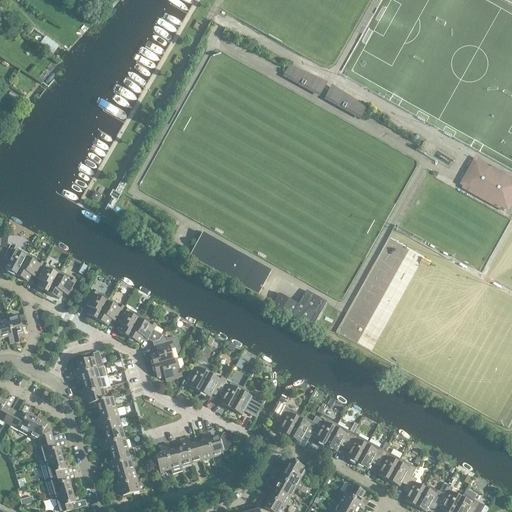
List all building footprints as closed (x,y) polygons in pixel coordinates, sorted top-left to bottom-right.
[(291,69),(286,77),(318,94),(322,86),(291,69)] [(332,91),(327,99),(336,104),(359,117),(363,109),(332,91)] [(511,183),(477,163),(463,187),(462,189),(504,213),(511,198),(511,183)] [(115,192),(112,190),(109,196),(112,198),(107,207),(102,216),(106,219),(116,202),(116,203),(127,184),(121,181),(115,192)] [(271,271),(203,233),(189,258),(258,296),(271,271)] [(7,257),(5,261),(10,264),(6,270),(17,276),(29,255),(11,245),(5,256),(7,257)] [(45,264),(29,255),(17,276),(28,282),(32,276),(37,279),(45,264)] [(61,272),(45,264),(37,279),(42,281),(38,288),(49,294),(61,272)] [(61,272),(49,294),(60,300),(63,293),(69,296),(77,281),(71,278),(61,272)] [(87,315),(97,321),(110,299),(94,290),(85,305),(90,308),(87,315)] [(279,294),(273,304),(271,308),(311,330),(326,303),(306,292),(299,304),(279,294)] [(110,299),(97,321),(108,327),(112,320),(117,323),(125,308),(110,299)] [(125,308),(117,323),(122,326),(118,332),(129,338),(141,317),(125,308)] [(19,316),(8,319),(15,343),(20,342),(18,335),(24,333),(19,316)] [(141,317),(129,338),(140,344),(144,338),(149,341),(150,339),(155,342),(159,341),(162,336),(154,331),(157,326),(141,317)] [(8,319),(0,321),(0,329),(3,339),(9,338),(11,345),(15,343),(8,319)] [(158,352),(151,355),(154,367),(178,360),(177,358),(178,358),(177,355),(180,350),(177,339),(174,337),(167,339),(166,338),(162,336),(159,341),(155,342),(158,352)] [(74,376),(98,369),(104,367),(99,352),(94,354),(95,358),(77,363),(79,369),(72,371),(74,376)] [(247,359),(238,361),(239,368),(249,367),(247,359)] [(178,360),(154,367),(158,378),(165,376),(166,382),(183,377),(178,360)] [(196,362),(183,386),(188,388),(189,387),(200,393),(212,371),(196,362)] [(98,369),(74,376),(75,380),(82,378),(84,384),(101,379),(98,369)] [(210,373),(200,393),(211,399),(214,392),(219,395),(227,380),(222,377),(221,379),(210,373)] [(78,392),(79,396),(104,389),(101,379),(84,384),(85,390),(78,392)] [(243,388),(227,380),(219,395),(224,397),(220,404),(231,410),(243,388)] [(243,388),(231,410),(242,416),(245,412),(257,418),(259,415),(258,415),(266,401),(243,388)] [(104,389),(79,396),(81,401),(88,399),(89,404),(107,399),(104,389)] [(107,399),(89,404),(91,409),(98,407),(100,413),(117,408),(114,397),(107,399)] [(0,399),(0,419),(5,423),(11,425),(17,413),(4,406),(6,403),(0,399)] [(335,401),(331,399),(327,405),(332,408),(335,401)] [(279,432),(290,438),(302,416),(286,407),(277,422),(282,425),(279,432)] [(324,410),(319,407),(316,412),(321,415),(324,410)] [(94,421),(96,426),(120,419),(117,408),(100,413),(101,419),(94,421)] [(17,413),(11,425),(18,430),(18,431),(28,436),(37,420),(27,414),(25,417),(17,413)] [(313,422),(302,416),(290,438),(301,444),(305,437),(309,439),(314,432),(322,416),(322,417),(319,415),(318,418),(316,417),(313,422)] [(338,425),(322,416),(314,432),(319,434),(315,441),(326,447),(338,425)] [(120,419),(96,426),(97,430),(104,428),(106,434),(123,429),(120,419)] [(37,420),(28,436),(38,442),(39,441),(40,447),(54,443),(50,431),(45,428),(47,425),(37,420)] [(338,425),(326,447),(337,453),(341,446),(345,449),(354,434),(338,425)] [(100,442),(102,447),(126,440),(123,429),(106,434),(107,440),(100,442)] [(211,433),(206,434),(213,458),(224,455),(223,452),(228,451),(234,439),(224,434),(221,439),(220,440),(219,438),(213,440),(211,433)] [(204,442),(198,444),(203,461),(213,458),(206,434),(202,435),(204,442)] [(354,434),(345,449),(350,451),(346,458),(357,464),(369,442),(354,434)] [(185,440),(192,464),(203,461),(198,444),(192,446),(190,439),(185,440)] [(126,440),(102,447),(103,451),(110,449),(112,455),(129,450),(126,440)] [(183,448),(177,450),(182,467),(192,464),(185,440),(181,441),(183,448)] [(369,442),(357,464),(368,470),(372,463),(377,466),(385,451),(369,442)] [(42,453),(41,453),(44,464),(62,459),(59,448),(56,449),(54,443),(40,447),(42,453)] [(169,445),(165,446),(172,470),(170,471),(171,475),(182,472),(181,468),(182,467),(177,450),(171,452),(169,445)] [(172,470),(165,446),(160,447),(162,454),(156,456),(161,474),(172,470)] [(106,463),(108,467),(132,460),(136,459),(133,449),(129,450),(112,455),(113,461),(106,463)] [(385,451),(377,466),(382,469),(378,475),(389,481),(401,460),(385,451)] [(44,464),(40,465),(45,482),(64,477),(62,471),(66,470),(62,459),(44,464)] [(289,465),(286,470),(302,479),(307,469),(289,459),(286,464),(289,465)] [(132,460),(108,467),(109,472),(116,470),(117,476),(135,471),(132,460)] [(401,460),(389,481),(400,487),(403,481),(408,483),(412,477),(417,469),(401,460)] [(281,474),(278,478),(296,488),(299,490),(305,493),(307,490),(303,488),(302,480),(301,480),(302,479),(286,470),(283,475),(281,474)] [(119,481),(112,483),(114,488),(138,481),(135,471),(117,476),(119,481)] [(64,477),(45,482),(50,499),(51,498),(72,492),(69,481),(65,482),(64,477)] [(412,477),(408,483),(404,492),(409,495),(405,501),(416,507),(426,489),(416,483),(418,480),(412,477)] [(278,484),(275,489),(291,498),(296,488),(278,478),(276,483),(278,484)] [(138,481),(114,488),(115,493),(122,491),(124,497),(141,492),(139,483),(142,482),(142,480),(138,481)] [(349,485),(344,494),(366,507),(369,502),(362,499),(365,493),(349,485)] [(428,486),(426,489),(416,507),(424,511),(427,511),(430,507),(435,509),(443,494),(428,486)] [(443,494),(435,509),(440,501),(445,504),(441,510),(444,511),(454,511),(464,495),(463,494),(461,497),(452,492),(453,489),(448,486),(445,491),(443,494)] [(270,493),(268,497),(286,507),(291,498),(275,489),(272,494),(270,493)] [(72,492),(51,498),(54,507),(52,507),(53,511),(68,511),(74,510),(72,504),(75,503),(72,492)] [(366,507),(344,494),(339,504),(353,511),(355,511),(358,507),(364,511),(366,507)] [(464,495),(454,511),(481,511),(484,507),(480,504),(464,495)] [(21,500),(23,506),(35,503),(33,497),(21,500)] [(265,508),(259,510),(259,511),(283,511),(286,507),(268,497),(265,502),(268,503),(265,508)]
